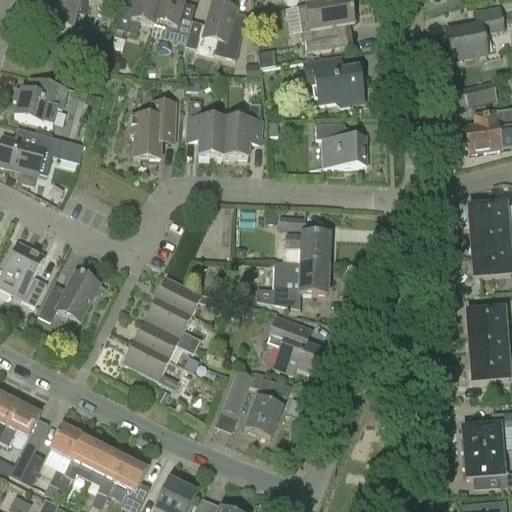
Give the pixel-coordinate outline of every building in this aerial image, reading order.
[(82,18),(87,0),(39,0),(38,7),(44,8),(40,23),(71,32),(75,17),(82,18)] [(120,11),(109,51),(121,54),(124,43),(120,42),(121,36),(134,40),(138,26),(153,30),(154,27),(160,0),(136,0),(133,14),(120,11)] [(177,47),(182,49),(189,26),(178,23),(183,0),(160,0),(154,27),(166,30),(162,43),(177,47)] [(302,0),(303,0),(304,9),(347,2),(346,0),(302,0)] [(351,49),(348,28),(352,27),(350,13),(349,14),(347,2),(304,9),(304,10),(296,11),(303,58),(351,49)] [(233,64),(246,20),(234,17),(236,13),(212,6),(205,30),(189,25),(183,48),(198,52),(202,40),(216,44),(212,58),(233,64)] [(471,16),(473,28),(445,34),(451,64),(485,58),(481,39),(503,35),(499,11),(471,16)] [(94,51),(108,55),(112,38),(98,35),(94,51)] [(258,72),(274,69),(273,56),(256,58),(258,72)] [(302,64),(304,82),(313,81),(317,110),(334,107),(339,111),(362,106),(356,71),(339,73),(337,59),(302,64)] [(104,72),(116,76),(118,67),(107,64),(104,72)] [(256,67),(245,67),(245,79),(257,78),(256,67)] [(198,94),(198,81),(185,80),(185,93),(198,94)] [(51,130),(56,114),(61,116),(67,93),(27,82),(23,94),(15,92),(12,104),(17,105),(13,120),(51,130)] [(464,95),(468,110),(496,103),(492,88),(464,95)] [(95,100),(86,98),(85,102),(88,107),(93,109),(95,100)] [(150,106),(150,120),(130,120),(129,138),(133,138),(132,162),(158,163),(159,136),(172,136),(173,107),(150,106)] [(187,106),(186,134),(197,135),(196,161),(221,162),(223,123),(199,122),(200,106),(187,106)] [(248,109),(248,124),(223,123),(221,162),(246,163),(247,137),(259,138),(260,124),(260,110),(248,109)] [(471,118),(472,129),(463,130),(467,158),(499,153),(499,152),(511,149),(511,113),(495,116),(495,115),(471,118)] [(267,127),(267,141),(276,140),(276,127),(267,127)] [(342,128),(314,129),(314,143),(320,143),(322,173),(365,171),(364,141),(351,141),(342,128)] [(0,168),(35,178),(41,158),(72,167),(77,150),(16,133),(13,143),(2,140),(0,147),(0,168)] [(24,177),(21,189),(33,192),(36,180),(24,177)] [(490,210),(467,212),(469,236),(505,232),(502,209),(499,209),(498,197),(489,197),(490,210)] [(263,217),(263,227),(277,227),(277,217),(263,217)] [(253,231),(254,222),(239,221),(238,231),(253,231)] [(303,235),(304,222),(278,221),(277,234),(303,235)] [(505,232),(469,236),(471,259),(507,256),(505,232)] [(300,267),(327,269),(328,239),(300,237),(300,239),(284,238),(284,252),(300,253),(300,267)] [(0,294),(33,312),(45,289),(31,282),(43,261),(15,247),(0,276),(0,294)] [(507,256),(471,259),(473,283),(509,280),(507,256)] [(274,266),(272,296),(255,295),(255,307),(298,315),(299,297),(326,298),(327,269),(300,267),(274,266)] [(72,276),(71,276),(62,295),(53,290),(37,323),(49,329),(56,315),(78,326),(97,289),(72,276)] [(164,281),(153,303),(188,321),(195,308),(214,313),(219,304),(198,298),(164,281)] [(142,325),(194,351),(198,343),(181,335),(188,321),(153,303),(142,325)] [(501,313),(466,316),(468,339),(503,336),(501,313)] [(311,334),(274,320),(266,342),(267,342),(265,349),(279,354),(271,374),(292,382),(295,373),(310,379),(319,354),(305,349),(311,334)] [(194,351),(142,325),(132,346),(167,364),(174,349),(190,358),(194,351)] [(503,336),(468,339),(469,363),(505,360),(503,336)] [(167,364),(132,346),(120,368),(171,394),(175,386),(159,378),(167,364)] [(505,360),(469,363),(471,386),(507,383),(505,360)] [(280,410),(283,402),(286,403),(290,391),(252,380),(251,381),(235,376),(220,415),(237,421),(249,392),(259,395),(270,398),(267,405),(255,401),(243,433),(269,443),(281,411),(280,410)] [(215,380),(211,386),(217,389),(221,383),(215,380)] [(0,440),(17,407),(0,398),(0,440)] [(310,410),(292,404),(287,417),(305,424),(310,410)] [(5,451),(6,452),(15,436),(27,442),(39,418),(17,407),(0,440),(0,459),(1,460),(5,451)] [(492,430),(462,432),(463,443),(459,443),(460,455),(464,455),(464,457),(505,454),(503,430),(511,429),(511,415),(491,418),(492,430)] [(55,476),(43,499),(51,503),(82,440),(61,429),(44,462),(33,457),(19,486),(30,491),(42,469),(55,476)] [(73,485),(76,479),(87,485),(104,451),(82,440),(51,503),(59,507),(70,484),(73,485)] [(97,497),(90,510),(94,511),(99,511),(113,485),(125,461),(104,451),(87,485),(98,491),(95,496),(97,497)] [(19,486),(33,457),(22,452),(8,480),(19,486)] [(505,454),(464,457),(464,459),(461,460),(461,472),(465,471),(466,482),(496,480),(497,492),(507,491),(511,490),(511,476),(507,477),(505,454)] [(138,511),(148,493),(139,488),(147,472),(125,461),(113,485),(130,494),(120,511),(138,511)] [(187,511),(195,497),(168,484),(154,511),(187,511)] [(8,511),(17,511),(21,505),(14,501),(8,511)]
